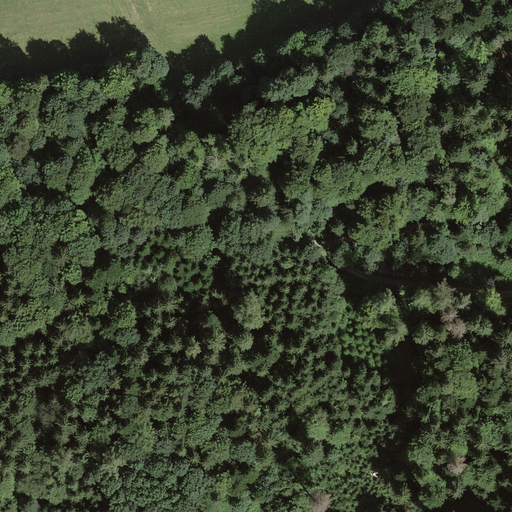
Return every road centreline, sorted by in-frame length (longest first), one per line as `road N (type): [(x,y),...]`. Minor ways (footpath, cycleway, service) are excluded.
road 1 (track): [(0,231),(57,215),(326,246),(447,227),(511,197)]
road 2 (track): [(511,290),(379,280),(341,263),(326,246)]
